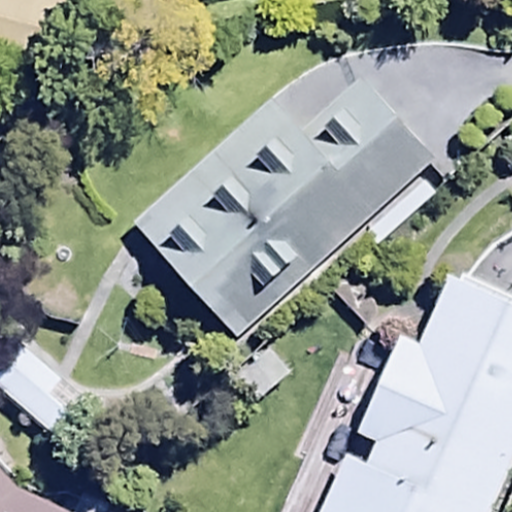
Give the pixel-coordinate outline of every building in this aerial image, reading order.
[(32,0),(0,0),(0,75),(63,93),(85,14),(32,0)] [(132,235),(232,349),(440,167),(370,86),(326,125),(296,91),(132,235)] [(511,317),(454,292),(425,358),(405,349),(361,445),(383,455),(372,478),(350,468),(330,511),(500,511),(511,485),(511,317)] [(19,349),(0,368),(0,398),(59,456),(93,421),(19,349)] [(0,511),(95,511),(84,506),(80,511),(36,511),(23,505),(0,480),(0,511)]
